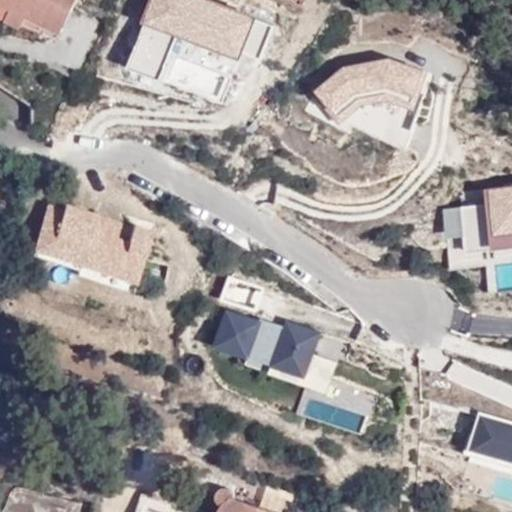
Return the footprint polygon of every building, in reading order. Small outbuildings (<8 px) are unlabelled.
[(52,35),(67,0),(0,0),(0,10),(20,20),(52,35)] [(201,0),(155,0),(130,68),(169,83),(178,58),(232,78),(262,59),(273,27),(201,0)] [(0,29),(12,36),(20,20),(0,10),(0,29)] [(349,62),(312,96),(340,128),(362,108),(384,105),(414,115),(428,71),(392,57),(349,62)] [(511,183),(484,187),(485,199),(491,243),(511,238),(511,183)] [(485,199),(462,203),(464,247),(491,243),(485,199)] [(63,210),(46,203),(32,253),(48,260),(63,210)] [(63,206),(63,210),(48,260),(131,293),(144,264),(124,255),(131,229),(63,206)] [(155,230),(133,223),(131,229),(124,255),(144,264),(155,230)] [(262,322),(228,310),(214,354),(248,365),(262,322)] [(284,330),(270,372),(306,383),(314,354),(323,333),(288,319),(284,330)] [(284,330),(262,322),(248,365),(270,372),(284,330)] [(306,383),(270,372),(267,380),(325,401),(338,364),(314,354),(306,383)] [(511,423),(480,413),(468,457),(511,470),(511,423)] [(224,491),(217,494),(215,499),(215,506),(221,510),(232,503),(232,498),(230,494),(224,491)] [(130,505),(133,511),(155,511),(150,497),(130,505)] [(259,511),(232,503),(221,510),(219,511),(259,511)]
